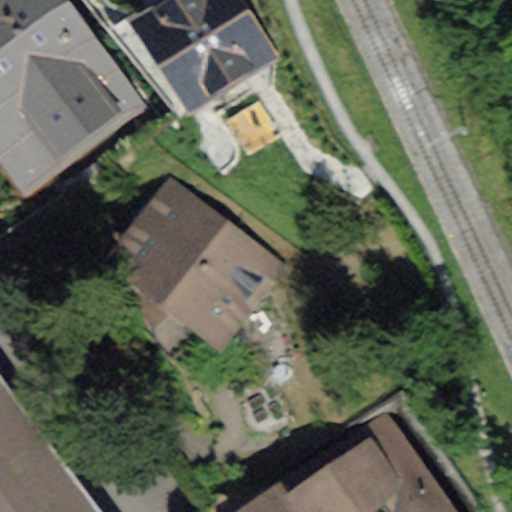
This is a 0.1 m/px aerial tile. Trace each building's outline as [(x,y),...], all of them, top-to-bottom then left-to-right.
[(222,0),(193,0),(154,25),(199,93),(222,78),(229,88),(253,72),(246,62),(258,54),(222,0)] [(0,74),(0,207),(65,157),(0,74)] [(179,201),(137,256),(157,272),(153,278),(217,327),(240,296),(250,303),(272,273),(179,201)] [(98,511),(0,380),(0,463),(36,511),(98,511)] [(439,511),(391,442),(288,511),(439,511)]
